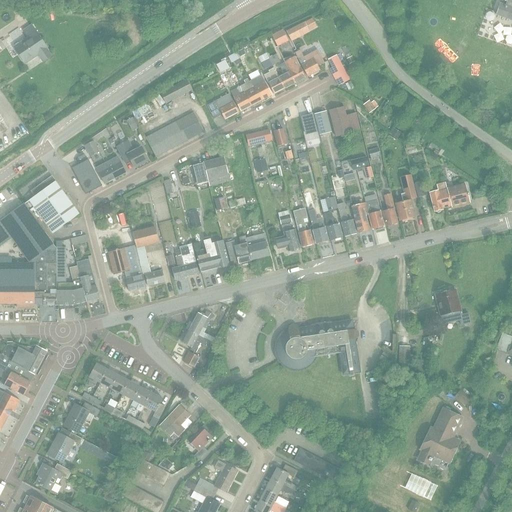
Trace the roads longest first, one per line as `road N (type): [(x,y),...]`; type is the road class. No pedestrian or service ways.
road 1 (residential): [(113,322),(88,221),(95,198),(328,79)]
road 2 (residential): [(135,316),(511,220)]
road 3 (tertiary): [(0,179),(253,8)]
road 4 (unclassified): [(511,157),(404,77),(346,0)]
road 5 (residential): [(235,511),(258,454),(157,360)]
road 6 (unclassified): [(0,477),(73,330)]
